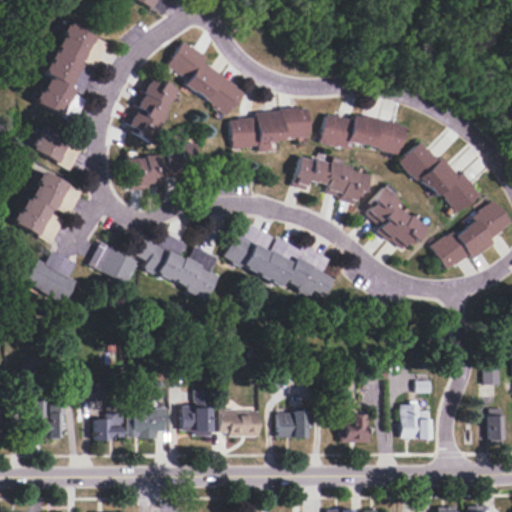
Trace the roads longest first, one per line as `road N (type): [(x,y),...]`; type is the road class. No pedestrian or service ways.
road 1 (residential): [(204,0),(222,40),(265,75),(391,88),(425,100),(462,123),(511,182),(508,257),(449,290),(389,283),(292,211),(201,202),(130,216),(106,198),(97,173),(101,110),(134,50),(204,13)]
road 2 (tertiary): [(0,475),(511,473)]
road 3 (residential): [(449,290),(460,359),(444,416),(446,476)]
